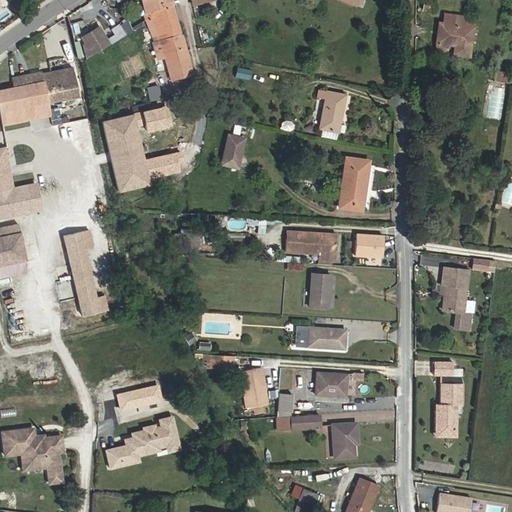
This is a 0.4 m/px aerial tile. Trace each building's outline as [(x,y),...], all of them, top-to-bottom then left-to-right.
[(141,0),(145,13),(144,13),(145,19),(146,19),(152,18),(149,12),(173,6),(171,0),(141,0)] [(432,10),(433,0),(423,0),(422,9),(432,10)] [(173,6),(149,12),(152,18),(160,39),(161,42),(165,56),(168,68),(171,78),(191,73),(188,64),(189,64),(185,48),(173,6)] [(456,48),(456,57),(472,58),(475,20),(445,17),(444,26),(440,25),(438,52),(446,53),(447,47),(456,48)] [(127,18),(119,25),(126,34),(134,27),(127,18)] [(152,18),(146,19),(154,40),(160,39),(152,18)] [(87,47),(84,49),(86,60),(108,46),(98,29),(82,39),(87,47)] [(156,59),(165,56),(161,42),(160,39),(154,40),(152,41),(156,59)] [(71,41),(60,43),(62,64),(74,63),(71,41)] [(253,71),(238,67),(236,76),(250,80),(253,71)] [(41,72),(12,77),(14,88),(0,91),(0,116),(2,125),(31,120),(28,108),(47,104),(79,98),(73,68),(42,74),(41,72)] [(493,73),(492,81),(505,83),(505,79),(506,75),(493,73)] [(159,85),(148,88),(151,101),(162,98),(159,85)] [(330,98),(331,91),(324,89),(323,97),(330,98)] [(344,132),(350,94),(331,91),(330,98),(324,128),(344,132)] [(31,120),(50,116),(47,104),(28,108),(31,120)] [(168,108),(145,113),(149,132),(172,127),(168,108)] [(181,172),(177,153),(145,160),(136,116),(105,123),(120,192),(151,185),(150,179),(181,172)] [(291,131),(293,122),(281,119),(279,128),(291,131)] [(237,166),(243,136),(226,133),(220,163),(237,166)] [(0,218),(42,211),(37,184),(13,189),(5,147),(0,148),(0,218)] [(368,160),(346,157),(339,209),(361,211),(368,160)] [(245,224),(258,225),(257,233),(264,234),(265,225),(258,225),(258,217),(246,216),(245,224)] [(0,266),(25,261),(20,228),(0,232),(0,266)] [(65,250),(83,246),(89,245),(86,229),(61,234),(65,250)] [(328,253),(342,254),(343,234),(291,231),(290,255),(328,257),(328,253)] [(386,237),(360,235),(359,256),(385,258),(386,237)] [(83,319),(100,315),(83,246),(65,250),(83,319)] [(489,262),(495,263),(496,257),(490,256),(474,254),(473,265),(488,267),(489,262)] [(284,269),(301,270),(302,256),(285,255),(284,269)] [(443,311),(456,313),(464,314),(466,303),(470,272),(445,269),(443,287),(446,287),(443,311)] [(310,273),(307,309),(328,311),(330,275),(310,273)] [(476,304),(466,303),(464,314),(471,315),(475,315),(476,304)] [(464,314),(456,313),(454,329),(469,331),(471,315),(464,314)] [(343,352),(345,331),(296,328),(295,349),(343,352)] [(183,336),(188,345),(197,340),(191,331),(183,336)] [(211,354),(212,346),(202,345),(201,353),(211,354)] [(230,357),(203,355),(202,368),(230,370),(230,357)] [(454,377),(454,363),(436,363),(436,376),(443,377),(454,377)] [(241,373),(245,409),(266,406),(262,370),(241,373)] [(347,397),(349,374),(315,372),(314,395),(347,397)] [(464,405),(464,384),(461,384),(443,384),(442,405),(442,412),(436,411),(436,431),(459,432),(459,405),(464,405)] [(159,386),(118,395),(121,411),(163,402),(159,386)] [(293,394),(279,395),(279,413),(293,413),(293,394)] [(322,416),(279,418),(278,418),(280,432),(322,427),(322,416)] [(182,448),(174,417),(161,420),(162,423),(141,428),(142,432),(131,434),(133,442),(108,448),(112,467),(142,460),(141,457),(160,452),(160,448),(167,446),(169,451),(182,448)] [(356,443),(360,443),(360,423),(336,424),(338,459),(357,457),(356,443)] [(32,431),(0,432),(0,433),(1,456),(24,454),(25,465),(32,471),(43,470),(44,476),(56,475),(55,456),(60,456),(59,440),(37,441),(32,439),(32,431)] [(459,440),(459,432),(436,431),(436,440),(459,440)] [(56,475),(44,476),(44,486),(57,485),(56,475)] [(374,511),(383,490),(362,482),(351,511),(374,511)] [(468,511),(471,500),(438,495),(435,511),(468,511)] [(304,497),(300,508),(310,511),(312,511),(315,508),(318,510),(321,504),(304,497)]
